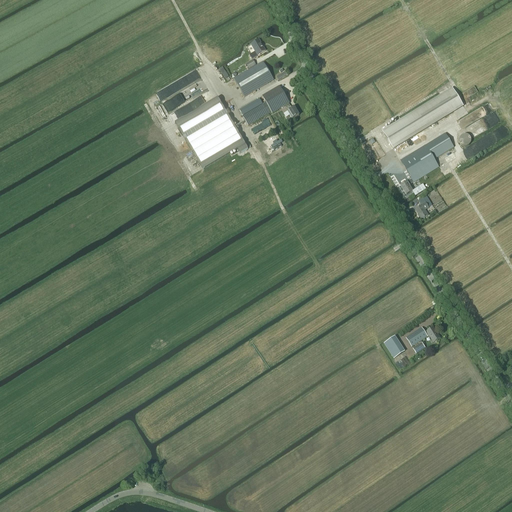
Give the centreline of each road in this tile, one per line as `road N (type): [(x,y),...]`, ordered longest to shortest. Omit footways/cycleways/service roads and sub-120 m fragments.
road 1 (unclassified): [(511,405),(346,145),(276,0)]
road 2 (tertiary): [(89,511),(138,489),(208,511)]
